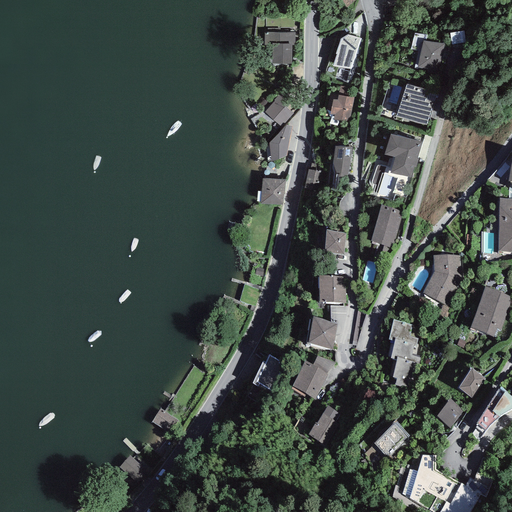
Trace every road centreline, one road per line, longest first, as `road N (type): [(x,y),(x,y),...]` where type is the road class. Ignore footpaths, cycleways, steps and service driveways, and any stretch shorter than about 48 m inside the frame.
road 1 (residential): [(365,0),(374,30),(343,353),(349,362),(358,359),(397,275),(511,142)]
road 2 (secondary): [(314,0),(303,145),(263,311),(211,405),(133,511)]
road 3 (residential): [(511,362),(448,460),(460,468),(470,463),(511,416)]
